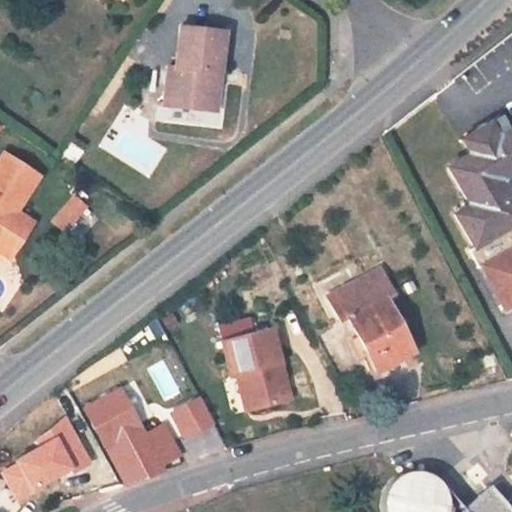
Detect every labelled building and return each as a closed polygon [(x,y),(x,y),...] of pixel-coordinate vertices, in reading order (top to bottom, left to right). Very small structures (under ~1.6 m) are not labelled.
[(223,31),(180,27),(176,68),(168,67),(163,107),(206,112),(210,73),(219,74),(223,31)] [(219,74),(210,73),(206,112),(214,112),(219,74)] [(481,266),(504,311),(511,306),(511,201),(499,181),(511,173),(511,129),(509,132),(500,116),(492,120),(496,128),(491,131),(487,124),(461,139),(470,155),(447,169),(469,206),(453,215),(473,246),(467,250),(477,268),(481,266)] [(38,177),(3,154),(0,159),(0,243),(13,252),(27,231),(10,219),(14,212),(38,177)] [(82,208),(73,199),(53,222),(62,231),(82,208)] [(27,231),(32,224),(14,212),(10,219),(27,231)] [(0,251),(10,257),(13,252),(0,243),(0,251)] [(379,270),(327,298),(340,322),(347,318),(375,372),(412,353),(384,299),(392,295),(379,270)] [(163,330),(154,313),(122,338),(132,352),(163,330)] [(271,329),(221,342),(230,376),(236,375),(242,373),(251,410),(290,400),(271,329)] [(489,379),(499,377),(496,366),(486,368),(489,379)] [(242,373),(236,375),(245,412),(251,410),(242,373)] [(119,389),(83,409),(104,446),(108,444),(128,482),(162,471),(159,465),(179,455),(162,425),(143,435),(119,389)] [(169,414),(182,440),(213,425),(200,399),(169,414)] [(108,444),(104,446),(123,484),(128,482),(108,444)] [(511,511),(488,485),(462,509),(439,483),(438,481),(434,478),(431,475),(426,474),(422,472),(419,472),(417,472),(415,472),(413,472),(411,472),(408,472),(405,473),(401,474),(398,476),(395,478),(393,480),(391,482),(388,486),(386,489),(384,494),(383,499),(382,504),(382,507),(383,511),(511,511)]
